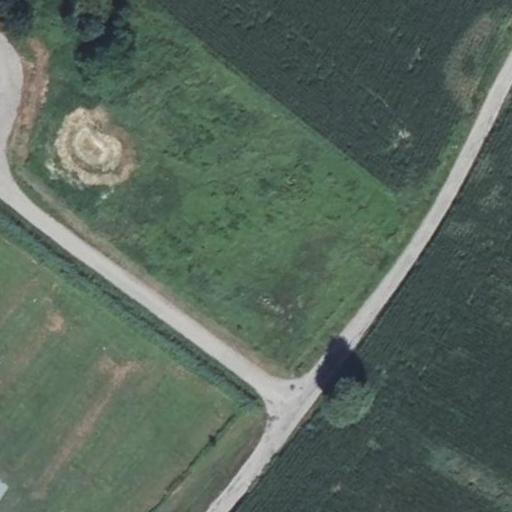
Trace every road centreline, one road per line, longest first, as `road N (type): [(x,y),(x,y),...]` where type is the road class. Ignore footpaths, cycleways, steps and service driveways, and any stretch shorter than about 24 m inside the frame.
road 1 (unclassified): [(511,76),(405,270),(223,511)]
road 2 (track): [(0,164),(12,193),(300,407)]
